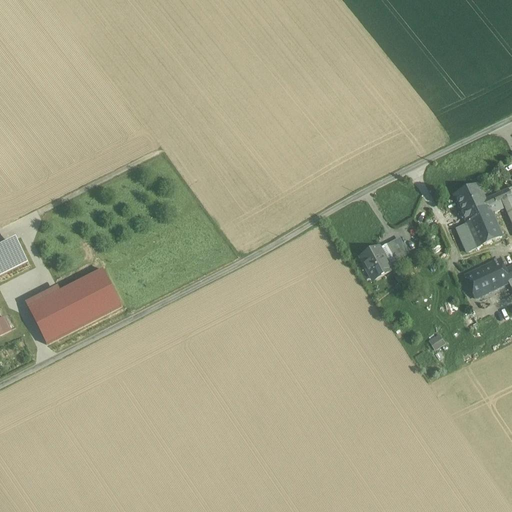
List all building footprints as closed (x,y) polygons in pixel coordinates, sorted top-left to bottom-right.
[(478,185),(454,196),(462,215),(487,204),(485,201),(478,185)] [(511,198),(508,190),(485,201),(487,204),(489,209),(503,203),(511,198)] [(511,198),(503,203),(511,224),(511,198)] [(511,232),(511,224),(503,203),(489,209),(502,237),(511,232)] [(487,204),(462,215),(468,226),(473,236),(469,238),(474,250),(502,237),(489,209),(487,204)] [(468,226),(457,231),(467,253),(474,250),(469,238),(473,236),(468,226)] [(400,240),(387,247),(394,259),(407,253),(400,240)] [(394,259),(387,247),(380,251),(387,264),(395,260),(394,259)] [(379,248),(361,258),(372,280),(391,270),(387,264),(380,251),(379,248)] [(497,255),(479,263),(482,270),(500,261),(497,255)] [(482,270),(466,277),(466,278),(476,299),(511,283),(506,273),(500,261),(482,270)] [(479,263),(463,271),(466,277),(482,270),(479,263)] [(122,310),(105,271),(60,290),(59,288),(26,302),(45,344),(122,310)] [(463,271),(454,275),(458,282),(466,278),(466,277),(463,271)] [(511,305),(511,282),(511,283),(511,286),(511,296),(481,311),(485,318),(511,305)] [(511,286),(511,283),(476,299),(481,311),(511,296),(511,286)] [(436,352),(447,345),(440,334),(429,341),(436,352)]
